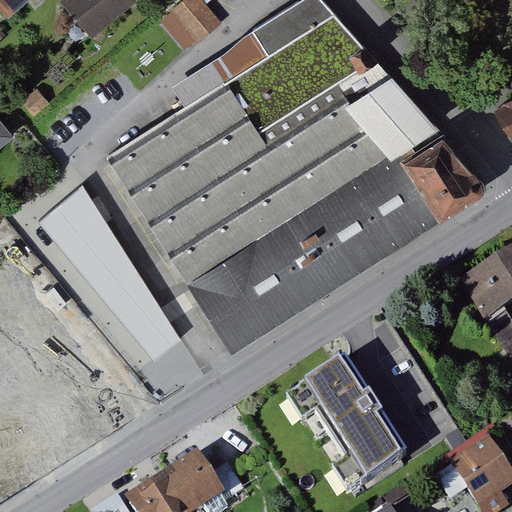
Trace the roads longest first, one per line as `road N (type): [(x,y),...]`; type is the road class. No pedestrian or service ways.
road 1 (residential): [(511,207),(41,511)]
road 2 (residential): [(511,175),(360,0)]
